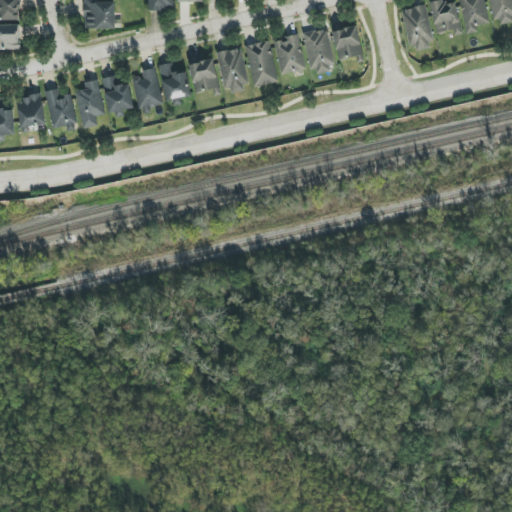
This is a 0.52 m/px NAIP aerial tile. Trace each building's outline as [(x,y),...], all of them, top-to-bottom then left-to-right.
[(0,0),(0,20),(21,20),(20,0),(0,0)] [(116,2),(95,3),(94,0),(84,0),(85,29),(116,29),(116,2)] [(148,0),(149,10),(174,9),(173,0),(148,0)] [(441,0),(430,2),(437,35),(462,30),(456,2),(446,4),(445,0),(441,0)] [(478,31),(477,26),(490,23),(484,0),(458,0),(467,34),(478,31)] [(511,0),(490,0),(495,24),(511,20),(511,0)] [(435,40),(425,5),(401,11),(413,52),(430,48),(428,42),(435,40)] [(359,25),(333,28),(337,60),(363,56),(359,25)] [(326,29),(303,34),(311,70),(317,68),(318,74),(335,70),(326,29)] [(306,70),(298,35),(274,41),(281,75),(306,70)] [(279,82),(269,40),(245,46),(255,88),(279,82)] [(218,53),(227,95),(249,90),(240,48),(218,53)] [(220,88),(213,58),(189,64),(196,93),(220,88)] [(192,95),(186,71),(176,74),(173,62),(159,66),(168,102),(192,95)] [(133,81),(142,115),(153,112),(152,108),(164,105),(154,68),(142,71),(144,78),(133,81)] [(134,108),(129,84),(117,86),(115,76),(103,79),(111,119),(124,116),(123,111),(134,108)] [(98,126),(97,117),(105,115),(98,80),(85,83),(86,90),(76,91),(83,129),(98,126)] [(45,92),(55,131),(78,125),(70,94),(60,97),(58,89),(45,92)] [(29,132),(28,127),(47,124),(42,93),(24,96),(25,102),(17,103),(22,133),(29,132)] [(15,135),(15,110),(0,109),(0,139),(5,139),(5,135),(15,135)]
